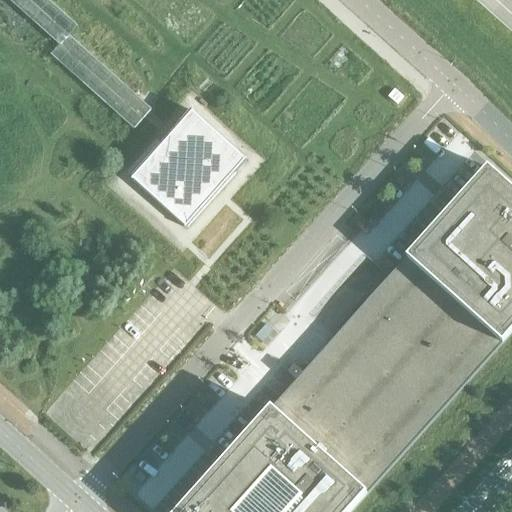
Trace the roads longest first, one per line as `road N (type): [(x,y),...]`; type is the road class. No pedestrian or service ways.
road 1 (unclassified): [(78,500),(449,84)]
road 2 (unclassified): [(355,0),(449,84)]
